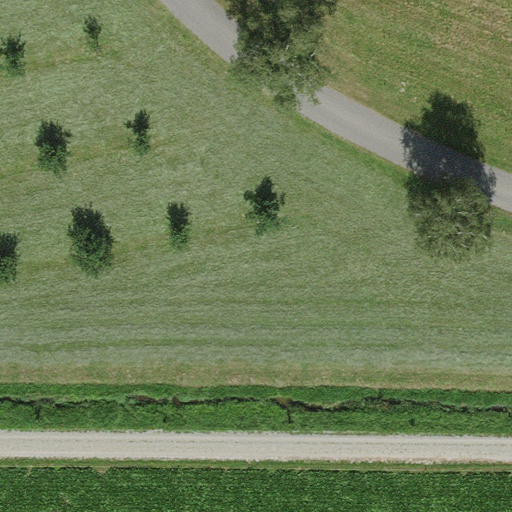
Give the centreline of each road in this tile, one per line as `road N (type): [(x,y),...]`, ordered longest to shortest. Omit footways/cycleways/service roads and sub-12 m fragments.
road 1 (track): [(0,445),(511,451)]
road 2 (unclassified): [(511,197),(354,129),(221,35),(189,0)]
